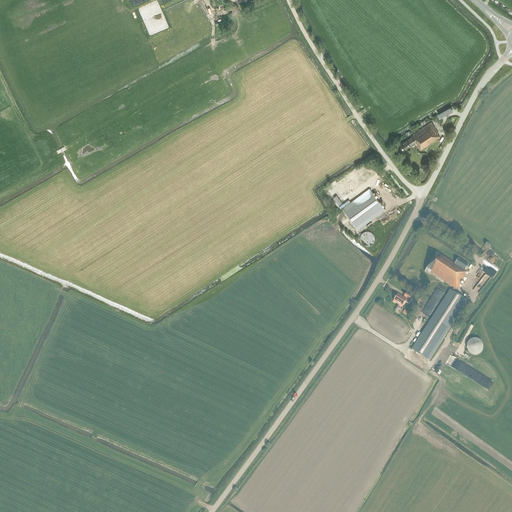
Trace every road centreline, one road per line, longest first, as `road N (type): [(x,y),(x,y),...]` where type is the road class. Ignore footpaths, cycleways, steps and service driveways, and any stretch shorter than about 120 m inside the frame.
road 1 (tertiary): [(212,511),(353,317),(424,195)]
road 2 (unclassified): [(424,195),(364,127),(288,0)]
road 3 (tertiary): [(424,195),(474,95),(511,51)]
